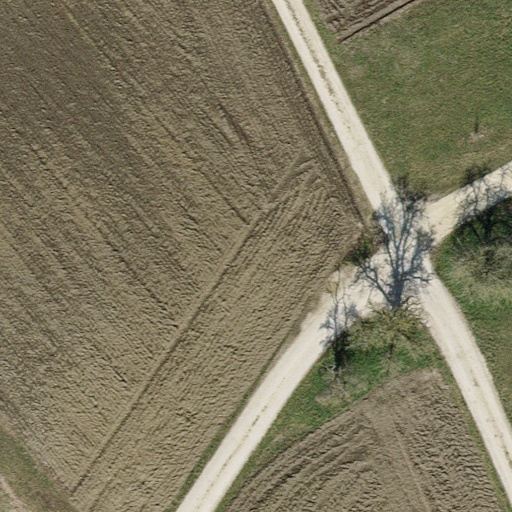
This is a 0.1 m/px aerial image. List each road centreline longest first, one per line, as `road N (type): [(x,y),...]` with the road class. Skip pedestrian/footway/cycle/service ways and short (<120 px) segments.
road 1 (track): [(291,0),(511,438)]
road 2 (track): [(197,511),(358,293),(411,239),(511,184)]
